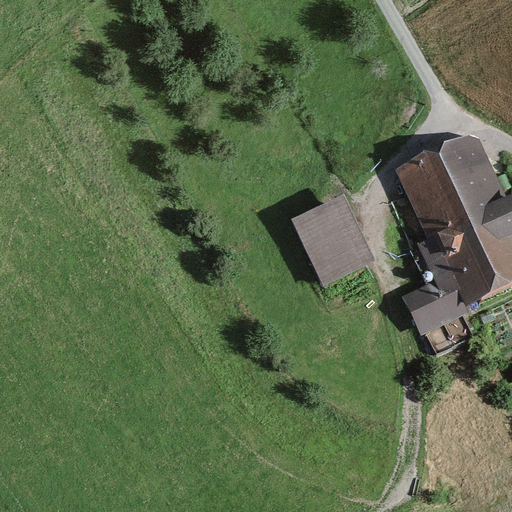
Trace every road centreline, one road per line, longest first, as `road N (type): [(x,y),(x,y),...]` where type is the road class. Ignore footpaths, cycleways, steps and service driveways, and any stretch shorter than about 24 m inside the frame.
road 1 (track): [(452,125),(398,169),(382,207),(382,253),(416,432),(408,475),(381,511)]
road 2 (track): [(452,125),(381,0)]
